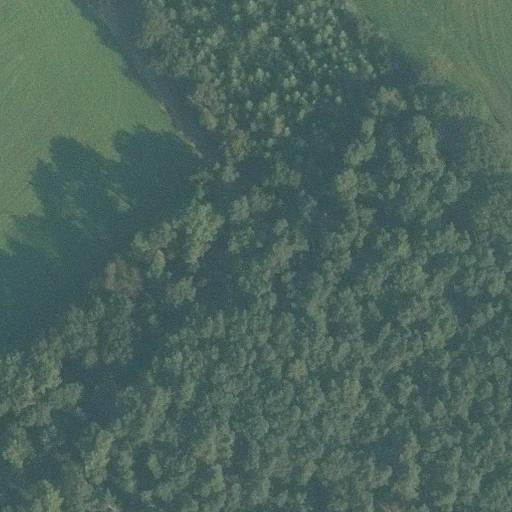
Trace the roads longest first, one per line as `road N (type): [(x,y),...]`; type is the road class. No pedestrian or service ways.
road 1 (track): [(39,511),(304,216)]
road 2 (track): [(304,216),(246,193),(187,139),(92,0)]
road 3 (track): [(304,216),(511,259)]
